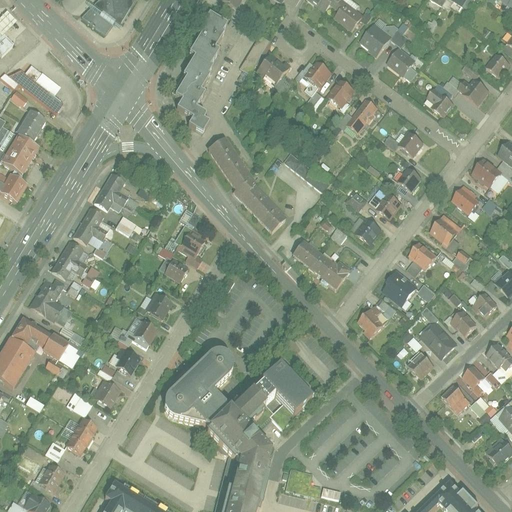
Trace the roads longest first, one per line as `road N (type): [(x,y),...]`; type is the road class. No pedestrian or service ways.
road 1 (residential): [(238,234),(68,511)]
road 2 (residential): [(331,330),(468,154)]
road 3 (residential): [(312,32),(468,154)]
road 4 (tertiary): [(77,169),(0,295)]
road 5 (residential): [(411,411),(511,315)]
road 6 (tertiary): [(331,330),(238,234)]
road 7 (tertiary): [(124,96),(33,0)]
road 8 (tertiary): [(499,501),(411,411)]
